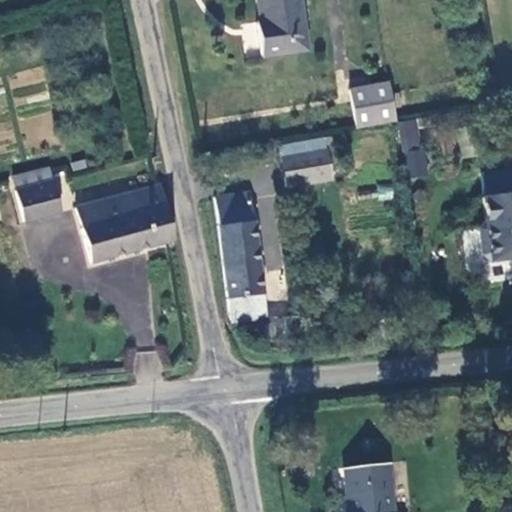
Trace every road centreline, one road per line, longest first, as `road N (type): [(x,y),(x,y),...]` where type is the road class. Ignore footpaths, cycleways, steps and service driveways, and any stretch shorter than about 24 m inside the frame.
road 1 (unclassified): [(227,390),(141,0)]
road 2 (tertiary): [(227,390),(511,357)]
road 3 (tertiary): [(0,415),(227,390)]
road 4 (unclassified): [(252,511),(227,390)]
